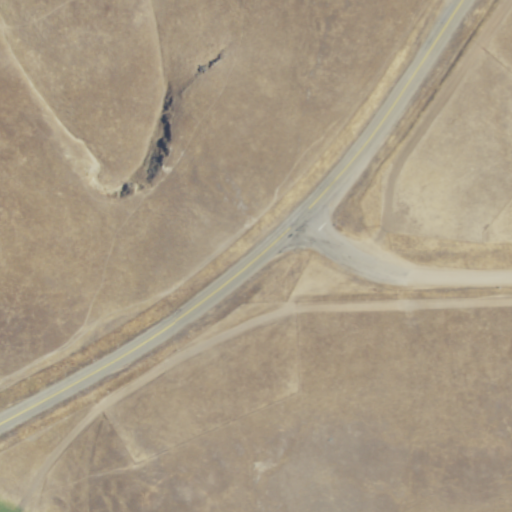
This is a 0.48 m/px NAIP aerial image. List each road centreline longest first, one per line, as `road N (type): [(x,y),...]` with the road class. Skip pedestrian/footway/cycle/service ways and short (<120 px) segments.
road 1 (tertiary): [(0,420),(175,322),(296,223),(401,89),(457,0)]
road 2 (residential): [(296,223),(397,278),(511,278)]
